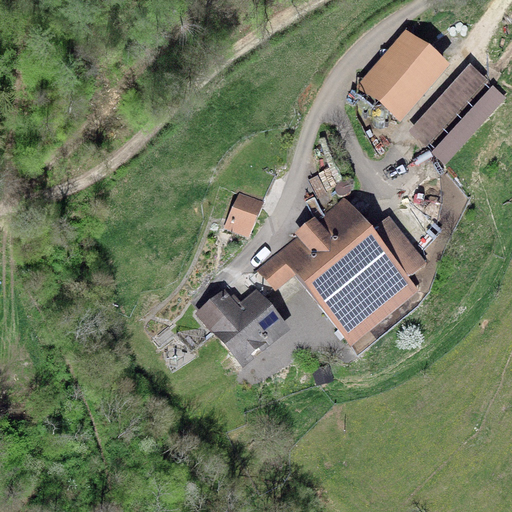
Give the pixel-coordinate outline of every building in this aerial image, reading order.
[(397,123),(441,73),(408,45),(365,95),(397,123)] [(481,91),(460,72),(402,138),(423,156),(481,91)] [(225,226),(248,236),(261,208),(237,198),(225,226)] [(369,237),(341,203),(247,281),(260,297),(289,274),(348,346),(415,292),(407,282),(424,268),(387,223),(369,237)] [(237,316),(222,298),(198,318),(239,367),(281,332),(255,300),(237,316)]
